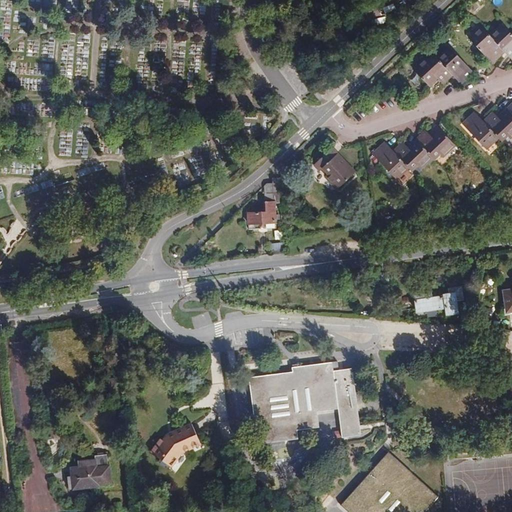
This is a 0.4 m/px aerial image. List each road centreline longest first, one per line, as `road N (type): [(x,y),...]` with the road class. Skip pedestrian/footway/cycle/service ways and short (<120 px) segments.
road 1 (primary): [(153,286),(511,235)]
road 2 (residential): [(303,115),(225,181),(168,213),(123,264),(0,289)]
road 3 (tertiary): [(312,125),(246,186),(162,233),(149,259),(153,286)]
road 4 (residential): [(362,329),(244,322),(188,337),(166,325),(153,286)]
road 5 (unknown): [(20,310),(27,420),(48,511)]
road 6 (tertiary): [(445,0),(312,125)]
road 7 (primary): [(0,313),(153,286)]
road 8 (residential): [(303,115),(255,46),(248,0)]
